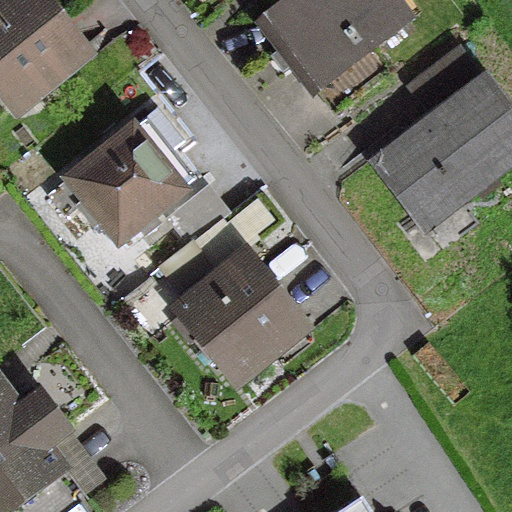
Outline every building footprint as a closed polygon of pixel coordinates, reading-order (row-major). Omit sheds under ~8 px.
[(74,55),(52,27),(30,0),(9,0),(0,7),(0,87),(13,103),(74,55)] [(284,0),(268,12),(257,21),(304,83),(313,76),(338,110),(389,72),(372,49),(398,29),(375,0),(284,0)] [(434,118),(374,162),(423,226),(511,157),(511,128),(479,84),(434,118)] [(181,189),(132,128),(44,197),(61,219),(74,209),(89,228),(98,221),(114,242),(132,228),(140,237),(156,225),(148,215),(181,189)] [(184,243),(222,212),(205,191),(166,221),(184,243)] [(184,247),(156,268),(179,300),(208,278),(184,247)] [(205,361),(213,354),(231,377),(249,363),(256,372),(272,360),(264,351),(292,328),(241,264),(166,322),(185,346),(190,342),(205,361)] [(0,511),(4,511),(61,470),(0,389),(0,511)] [(367,511),(360,500),(341,511),(367,511)]
